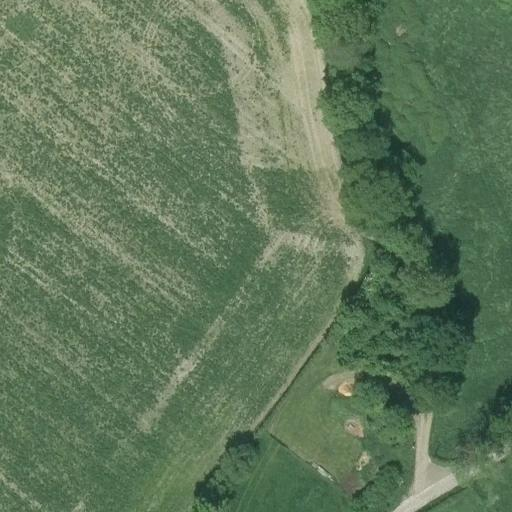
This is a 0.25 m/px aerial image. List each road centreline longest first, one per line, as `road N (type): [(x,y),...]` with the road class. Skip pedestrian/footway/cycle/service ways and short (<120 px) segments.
road 1 (track): [(414,269),(444,396),(445,511)]
road 2 (track): [(352,404),(391,400),(410,407),(445,459)]
